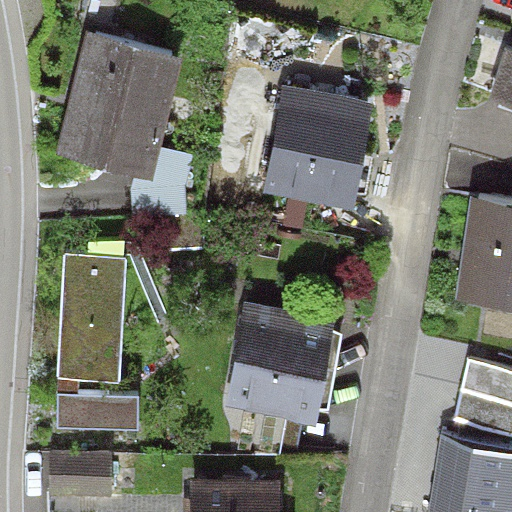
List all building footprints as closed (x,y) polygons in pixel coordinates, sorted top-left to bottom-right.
[(181,48),(86,27),(59,155),(154,175),(181,48)] [(373,94),(284,82),(270,185),(359,197),(373,94)] [(131,183),(133,217),(185,212),(182,179),(131,183)] [(511,194),(467,188),(453,293),(511,300),(511,194)] [(169,216),(170,248),(204,247),(203,215),(169,216)] [(141,226),(63,223),(54,425),(132,429),(141,226)] [(243,300),(228,409),(324,421),(339,313),(243,300)] [(511,368),(470,360),(460,414),(511,423),(511,368)] [(511,511),(511,438),(441,430),(431,511),(511,511)] [(113,451),(51,451),(51,494),(113,494),(113,451)] [(291,511),(291,472),(187,475),(187,511),(291,511)]
